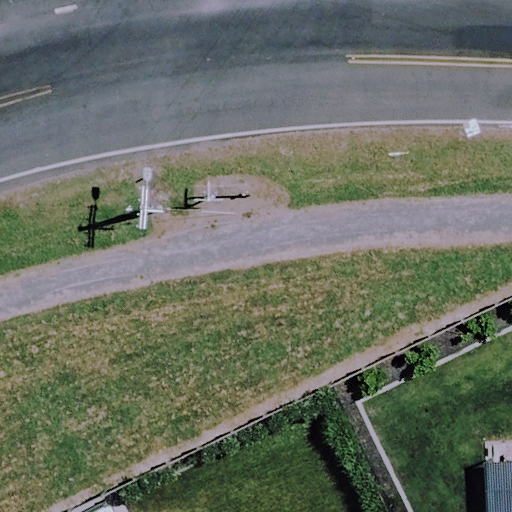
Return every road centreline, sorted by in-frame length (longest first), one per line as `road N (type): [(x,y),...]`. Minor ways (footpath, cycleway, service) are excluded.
road 1 (tertiary): [(211,57),(511,57)]
road 2 (tertiary): [(0,102),(211,57)]
